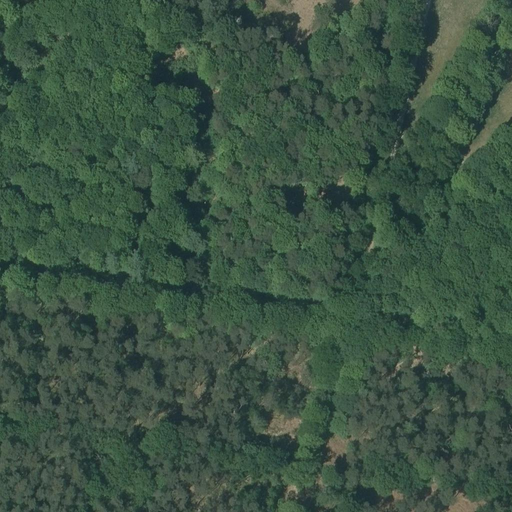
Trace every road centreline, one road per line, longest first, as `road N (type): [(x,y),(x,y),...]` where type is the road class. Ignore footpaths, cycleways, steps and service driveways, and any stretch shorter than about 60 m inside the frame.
road 1 (track): [(0,264),(511,359)]
road 2 (track): [(318,511),(386,204),(400,184)]
road 3 (track): [(428,0),(391,155),(394,178),(410,191),(437,195),(511,124)]
